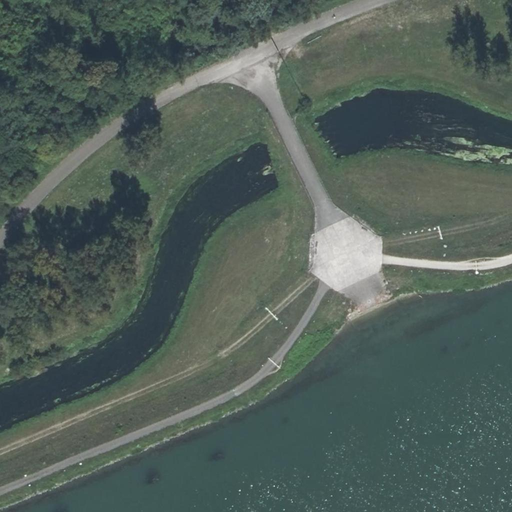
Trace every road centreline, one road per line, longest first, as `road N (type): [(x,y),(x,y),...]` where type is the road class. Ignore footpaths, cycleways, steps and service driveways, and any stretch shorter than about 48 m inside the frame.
road 1 (track): [(511,258),(448,267),(349,260),(272,362),(231,394),(0,486)]
road 2 (track): [(349,260),(310,279),(207,365),(0,452)]
road 3 (track): [(244,56),(349,260)]
road 4 (track): [(349,260),(391,241),(511,211)]
